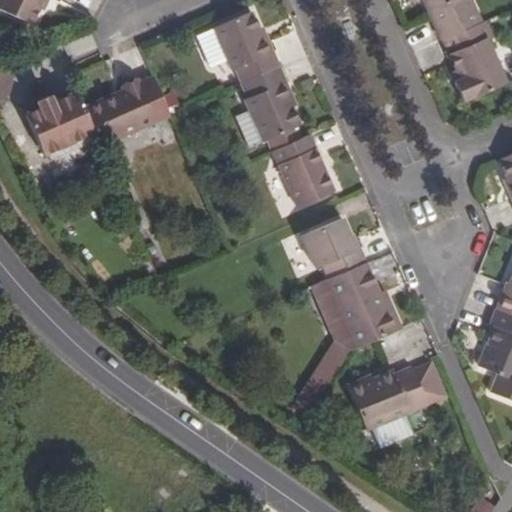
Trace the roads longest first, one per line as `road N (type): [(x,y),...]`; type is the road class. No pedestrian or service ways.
road 1 (secondary): [(308,511),(108,371),(0,261)]
road 2 (residential): [(383,192),(440,321),(471,225),(445,166)]
road 3 (residential): [(297,0),(383,192)]
road 4 (residential): [(445,166),(371,0)]
